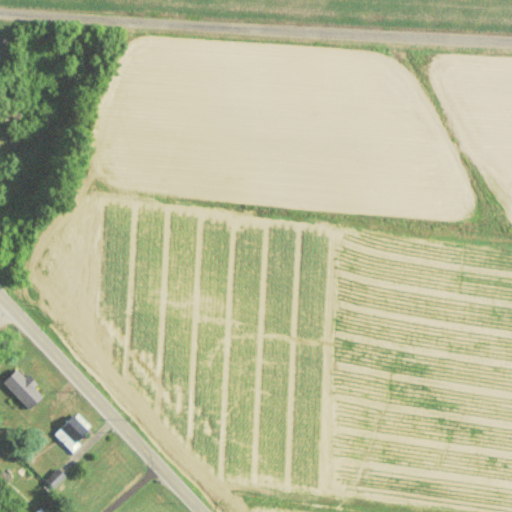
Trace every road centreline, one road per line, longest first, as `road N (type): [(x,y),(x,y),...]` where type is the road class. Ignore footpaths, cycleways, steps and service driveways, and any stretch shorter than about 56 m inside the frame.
road 1 (residential): [(0,28),(511,42)]
road 2 (secondary): [(0,290),(209,511)]
